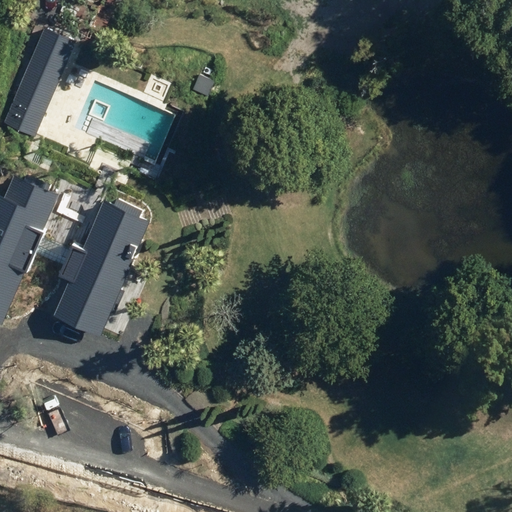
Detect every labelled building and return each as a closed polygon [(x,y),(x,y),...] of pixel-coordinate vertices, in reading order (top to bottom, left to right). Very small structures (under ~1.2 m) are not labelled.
[(76,41),(45,27),(2,123),(34,137),(76,41)] [(216,82),(201,74),(193,89),(208,97),(216,82)] [(0,324),(2,325),(60,194),(15,174),(5,197),(0,195),(0,324)] [(98,333),(150,220),(142,216),(145,209),(117,196),(112,207),(105,203),(83,250),(74,245),(60,275),(72,281),(57,314),(98,333)] [(68,411),(0,399),(0,466),(57,476),(68,411)]
